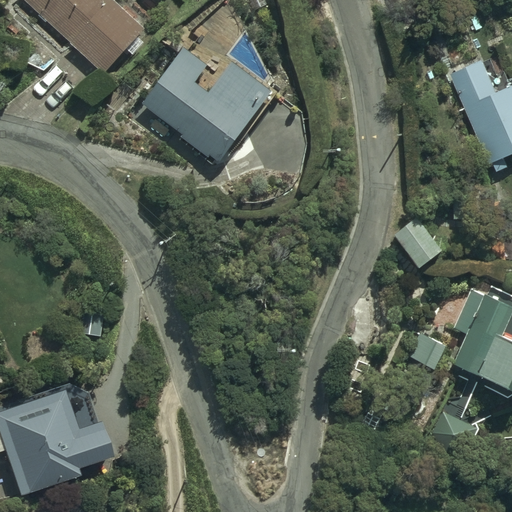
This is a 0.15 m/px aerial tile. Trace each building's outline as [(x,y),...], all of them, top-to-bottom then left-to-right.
[(26,0),(71,48),(73,46),(100,74),(128,48),(135,56),(149,43),(143,37),(149,28),(122,0),(26,0)] [(278,92),(234,62),(225,75),(186,48),(143,109),(184,138),(182,141),(211,160),(213,157),(221,163),(238,139),(243,142),(278,92)] [(485,63),(451,78),(490,168),(492,167),(496,177),(510,171),(505,159),(511,155),(511,84),(497,91),(485,63)] [(463,337),(450,366),(511,393),(511,305),(489,295),(487,300),(471,292),(453,332),(463,337)] [(434,382),(450,348),(416,332),(399,366),(434,382)] [(70,390),(0,410),(0,459),(12,500),(76,481),(75,475),(110,464),(98,423),(93,425),(86,400),(70,390)] [(474,429),(441,414),(427,446),(459,461),(474,429)]
